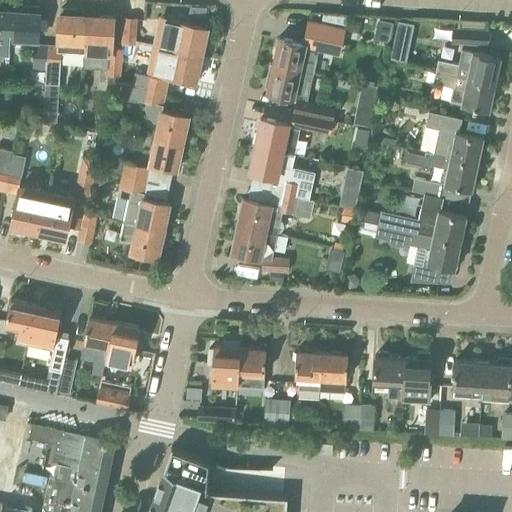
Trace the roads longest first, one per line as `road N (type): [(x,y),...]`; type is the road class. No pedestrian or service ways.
road 1 (residential): [(160,425),(324,464),(511,481)]
road 2 (residential): [(485,314),(183,295)]
road 3 (residential): [(183,295),(249,0)]
road 4 (residential): [(183,295),(0,258)]
road 5 (residential): [(0,391),(160,425)]
road 6 (residential): [(160,425),(183,295)]
road 7 (residential): [(485,314),(511,187)]
